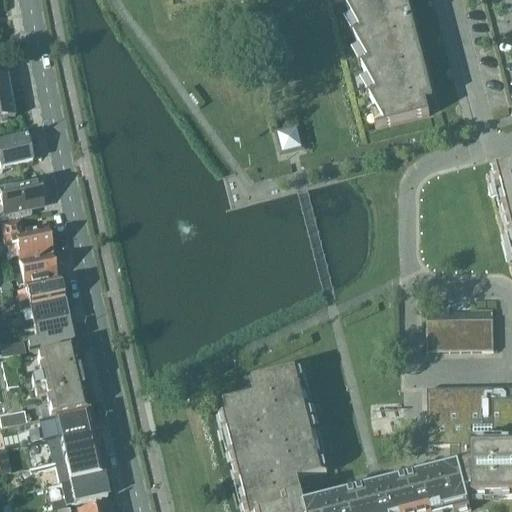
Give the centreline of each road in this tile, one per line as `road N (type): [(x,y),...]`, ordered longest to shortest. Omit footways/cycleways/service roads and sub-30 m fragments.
road 1 (tertiary): [(140,511),(30,0)]
road 2 (residential): [(409,289),(415,374),(503,373),(501,289)]
road 3 (residential): [(511,144),(413,178),(409,289)]
